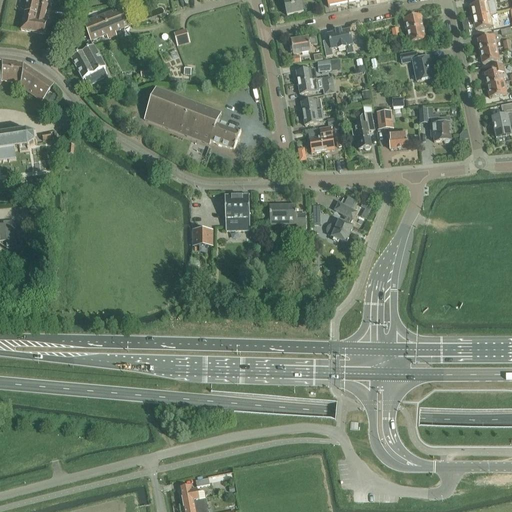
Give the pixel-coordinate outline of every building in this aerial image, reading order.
[(44,36),(46,25),(35,23),(38,0),(26,0),(21,32),(44,36)] [(38,0),(35,23),(46,25),(47,17),(46,17),(47,7),(48,0),(38,0)] [(302,15),(299,0),(283,0),(287,18),(302,15)] [(326,0),(329,9),(339,7),(337,0),(326,0)] [(470,7),(472,19),(489,16),(496,14),(494,2),(487,4),(470,7)] [(116,33),(132,27),(125,9),(85,25),(92,43),(108,37),(109,40),(118,37),(116,33)] [(492,28),(489,16),(472,19),(475,32),(492,28)] [(403,21),(406,33),(423,30),(420,18),(403,21)] [(425,42),(423,30),(406,33),(408,46),(425,42)] [(190,44),(186,31),(174,35),(178,47),(190,44)] [(346,48),(352,47),(349,32),(341,34),(341,33),(335,34),(336,35),(328,36),(329,43),(323,44),(326,59),(333,58),(331,51),(337,50),(337,51),(346,49),(346,48)] [(477,42),(480,54),(496,50),(494,38),(477,42)] [(159,40),(154,42),(156,49),(162,47),(159,40)] [(310,48),(317,46),(316,40),(309,41),(308,40),(291,43),(293,57),(311,54),(310,48)] [(89,87),(105,79),(108,78),(104,71),(106,70),(94,48),(72,60),(83,82),(86,81),(89,87)] [(499,62),(496,50),(480,54),(482,66),(499,62)] [(417,84),(433,81),(431,71),(428,60),(417,62),(416,55),(401,58),(402,66),(413,64),(417,84)] [(42,103),(53,87),(22,65),(0,63),(1,82),(19,84),(19,88),(42,103)] [(317,65),(318,71),(319,75),(331,73),(329,63),(317,65)] [(484,76),(487,88),(503,84),(502,75),(504,74),(504,75),(505,75),(504,74),(502,68),(503,67),(491,69),(491,70),(492,74),(484,76)] [(296,74),(298,86),(333,80),(333,79),(317,82),(315,72),(310,72),(296,74)] [(319,94),(318,93),(323,92),(324,97),(335,95),(333,80),(298,86),(300,98),(314,95),(319,94)] [(506,96),(503,84),(487,88),(489,100),(506,96)] [(234,151),(241,133),(218,124),(221,115),(156,91),(145,121),(210,145),(211,143),(234,151)] [(369,93),(362,94),(364,104),(371,102),(369,93)] [(403,100),(392,101),(393,109),(404,109),(403,100)] [(301,105),(303,117),(322,114),(320,102),(314,103),(301,105)] [(332,111),(334,120),(339,119),(337,105),(330,106),(331,111),(332,111)] [(511,123),(511,105),(501,108),(502,116),(506,115),(506,118),(492,121),(496,141),(511,138),(508,124),(511,123)] [(354,128),(356,136),(359,152),(372,149),(368,133),(374,132),(369,108),(363,109),(364,116),(362,117),(360,119),(362,126),(354,128)] [(418,111),(420,126),(428,125),(428,119),(433,118),(432,110),(418,111)] [(388,114),(377,115),(379,132),(390,130),(393,130),(391,113),(388,114)] [(323,125),(322,114),(303,117),(305,128),(318,126),(318,125),(323,125)] [(431,127),(430,128),(431,140),(434,140),(434,145),(450,143),(449,126),(449,119),(438,120),(431,121),(431,127)] [(328,129),(340,127),(339,120),(334,120),(327,122),(328,129)] [(320,135),(323,154),(334,152),(332,133),(331,133),(331,129),(319,131),(320,135)] [(0,163),(3,163),(3,164),(4,164),(4,163),(9,162),(9,163),(10,163),(10,162),(16,161),(15,152),(20,152),(20,153),(29,152),(29,150),(35,146),(37,146),(37,145),(36,144),(35,137),(36,136),(35,135),(34,136),(27,133),(27,131),(26,131),(26,133),(20,134),(19,132),(18,133),(18,134),(11,135),(11,134),(9,134),(10,135),(4,136),(3,134),(2,135),(2,136),(0,136),(0,163)] [(311,156),(323,154),(320,135),(318,135),(317,131),(308,133),(309,137),(308,137),(311,156)] [(406,133),(389,135),(390,152),(407,150),(406,133)] [(250,221),(249,199),(225,200),(226,234),(250,233),(250,221)] [(353,229),(351,228),(357,215),(351,212),(356,203),(348,199),(347,202),(343,200),(340,206),(339,205),(335,212),(347,218),(344,225),(339,223),(337,227),(335,226),(334,226),(332,226),(330,227),(328,228),(327,230),(326,233),(327,235),(327,236),(329,237),(330,238),(332,239),(334,241),(334,242),(338,244),(339,242),(346,245),(353,229)] [(364,204),(362,209),(366,211),(362,219),(366,221),(373,209),(364,204)] [(305,231),(305,216),(296,216),(297,209),(270,209),(270,227),(297,227),(297,231),(305,231)] [(7,248),(16,247),(13,223),(5,224),(5,226),(0,226),(0,243),(0,244),(7,243),(7,248)] [(212,248),(212,232),(194,232),(193,248),(212,248)] [(197,479),(198,482),(196,483),(197,490),(210,487),(209,482),(221,479),(220,475),(208,477),(197,479)] [(180,490),(183,504),(206,500),(204,493),(203,492),(198,493),(198,491),(191,493),(190,488),(180,490)] [(207,511),(206,501),(206,500),(183,504),(184,511),(207,511)]
